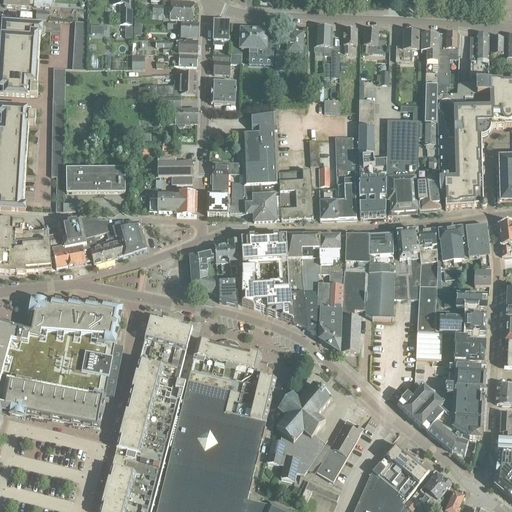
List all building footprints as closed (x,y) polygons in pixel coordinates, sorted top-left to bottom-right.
[(2,0),(2,6),(4,6),(4,9),(29,10),(29,6),(34,6),(34,8),(44,9),(52,9),(52,2),(52,0),(4,0),(5,0),(2,0)] [(113,0),(113,7),(113,9),(120,10),(120,27),(132,27),(132,10),(125,10),(125,6),(129,6),(129,0),(113,0)] [(170,21),(193,22),(194,4),(171,3),(170,21)] [(150,8),(150,21),(154,21),(163,22),(163,16),(164,7),(153,6),(153,8),(150,8)] [(37,12),(36,22),(49,22),(50,13),(37,12)] [(224,44),(229,44),(230,23),(214,23),(213,43),(214,43),(214,47),(224,48),(224,44)] [(5,97),(27,99),(27,98),(37,99),(38,88),(34,88),(37,33),(42,33),(42,26),(9,24),(9,31),(3,30),(2,39),(8,40),(8,45),(2,45),(2,46),(1,46),(0,61),(1,61),(7,62),(6,74),(0,73),(0,90),(5,91),(5,97)] [(198,25),(198,26),(182,26),(181,39),(198,39),(198,40),(198,41),(199,25),(198,25)] [(314,49),(314,55),(315,55),(323,55),(323,50),(324,30),(316,30),(315,49),(314,49)] [(323,58),(331,58),(332,58),(332,49),(333,30),(324,30),(323,50),(323,55),(323,58)] [(351,56),(351,48),(358,48),(358,31),(344,31),(344,48),(345,48),(345,56),(351,56)] [(242,44),(241,44),(241,51),(249,51),(249,56),(250,56),(249,60),(257,60),(274,60),(274,38),(266,38),(267,33),(242,32),(242,44)] [(365,32),(364,47),(362,47),(362,56),(369,56),(370,48),(386,49),(387,40),(378,39),(378,33),(365,32)] [(403,34),(403,49),(396,49),(396,64),(413,64),(413,53),(421,53),(421,35),(403,34)] [(422,37),(421,54),(427,54),(426,65),(426,86),(436,86),(438,65),(438,59),(439,39),(439,38),(439,36),(437,35),(435,37),(431,37),(429,35),(422,35),(422,37)] [(288,52),(288,54),(299,55),(299,63),(305,64),(306,55),(306,48),(303,48),(303,36),(288,36),(288,52)] [(445,39),(444,59),(450,59),(450,63),(458,63),(459,36),(445,36),(445,39)] [(470,44),(469,66),(470,66),(470,84),(488,84),(489,74),(489,63),(489,58),(489,37),(476,37),(476,40),(476,45),(470,44)] [(436,86),(436,90),(450,90),(450,74),(449,74),(449,66),(450,63),(450,59),(444,59),(445,39),(439,39),(438,59),(438,65),(436,86)] [(492,57),(504,57),(504,39),(492,39),(492,57)] [(198,43),(197,43),(179,43),(179,56),(197,57),(198,43)] [(332,77),(332,80),(340,80),(340,49),(332,49),(332,58),(332,69),(332,77)] [(145,58),(133,58),(133,71),(145,71),(145,58)] [(180,58),(180,62),(175,62),(174,69),(179,69),(196,69),(197,59),(180,58)] [(276,58),(275,73),(283,73),(285,73),(286,58),(276,58)] [(231,65),(230,64),(229,64),(213,64),(214,64),(213,77),(230,78),(231,71),(231,66),(231,65)] [(359,72),(350,72),(350,83),(359,83),(359,72)] [(381,73),(380,87),(389,88),(389,73),(381,73)] [(488,84),(488,86),(490,86),(497,86),(498,86),(498,82),(497,82),(497,76),(498,76),(498,74),(489,74),(488,84)] [(182,76),(181,84),(174,83),(174,88),(158,88),(157,80),(138,81),(139,99),(160,98),(160,99),(175,99),(175,97),(195,98),(196,76),(182,76)] [(212,106),(214,106),(221,106),(235,107),(236,85),(212,84),(212,106)] [(424,142),(424,149),(436,148),(436,127),(436,90),(436,86),(426,86),(425,127),(424,142)] [(437,102),(437,114),(438,138),(439,190),(439,195),(444,195),(445,212),(463,210),(479,209),(482,209),(483,209),(482,208),(482,205),(483,205),(482,199),(482,176),(481,140),(485,139),(488,137),(490,134),(491,130),(493,130),(490,87),(490,86),(488,86),(464,86),(457,87),(457,97),(437,97),(437,102)] [(128,88),(118,87),(116,101),(126,102),(128,88)] [(160,99),(157,99),(158,111),(169,111),(169,127),(177,127),(177,129),(179,130),(184,130),(185,129),(185,127),(197,127),(197,111),(180,111),(180,99),(175,99),(160,99)] [(94,103),(94,119),(106,119),(106,103),(94,103)] [(364,103),(360,103),(360,129),(374,129),(374,103),(364,103)] [(0,118),(4,118),(2,131),(0,130),(0,146),(2,147),(1,159),(0,159),(0,211),(25,213),(26,207),(20,207),(26,126),(36,127),(36,117),(36,112),(27,112),(27,111),(6,110),(6,109),(0,108),(0,118)] [(387,123),(387,160),(386,181),(389,181),(388,203),(391,203),(392,214),(395,214),(417,212),(415,181),(418,180),(419,141),(419,127),(419,109),(413,109),(413,124),(387,123)] [(276,114),(259,117),(260,168),(262,224),(281,223),(278,176),(277,135),(279,135),(279,130),(276,130),(276,114)] [(256,136),(241,137),(243,169),(243,178),(243,186),(243,198),(243,217),(253,217),(254,221),(254,225),(262,224),(260,168),(259,117),(252,118),(252,132),(256,132),(256,136)] [(360,129),(358,129),(359,140),(359,157),(374,157),(374,129),(360,129)] [(359,140),(344,141),(335,141),(337,193),(337,205),(336,205),(336,223),(356,222),(355,182),(358,182),(358,178),(359,162),(359,157),(359,140)] [(319,169),(318,145),(317,143),(309,143),(310,169),(319,169)] [(160,147),(136,147),(137,155),(161,155),(160,147)] [(333,168),(334,158),(322,158),(322,167),(333,168)] [(499,165),(499,191),(503,190),(504,201),(511,200),(511,159),(503,160),(503,161),(499,165)] [(359,162),(358,178),(358,182),(360,223),(386,221),(386,205),(386,181),(387,160),(373,161),(373,160),(362,160),(362,162),(359,162)] [(192,164),(176,165),(176,162),(158,162),(158,165),(158,179),(164,179),(171,179),(192,179),(192,164)] [(208,198),(208,199),(228,199),(228,200),(230,200),(230,198),(228,198),(229,177),(243,178),(243,169),(243,166),(238,166),(216,165),(216,169),(213,169),(213,178),(211,178),(210,187),(212,187),(212,198),(208,198)] [(66,171),(66,196),(125,195),(125,187),(125,170),(66,171)] [(329,170),(319,171),(319,189),(330,189),(329,170)] [(436,173),(429,174),(429,175),(430,175),(431,189),(430,189),(430,192),(429,192),(429,195),(427,195),(429,213),(440,212),(437,186),(436,186),(436,181),(437,181),(436,173)] [(311,174),(278,176),(281,223),(282,223),(313,221),(311,174)] [(428,182),(428,186),(417,187),(419,214),(429,213),(427,195),(429,195),(429,192),(430,192),(430,189),(431,189),(430,175),(429,175),(429,174),(424,174),(425,182),(428,182)] [(192,179),(171,179),(172,187),(193,187),(192,179)] [(228,210),(228,218),(229,217),(243,217),(243,198),(243,186),(233,186),(232,200),(232,203),(228,203),(228,208),(229,208),(229,210),(228,210)] [(337,205),(337,193),(319,193),(320,221),(320,223),(336,223),(336,205),(337,205)] [(149,200),(149,214),(154,214),(176,215),(176,217),(181,217),(181,196),(158,195),(158,201),(149,200)] [(181,196),(181,217),(196,218),(197,196),(181,196)] [(228,199),(208,199),(207,218),(228,218),(228,210),(229,210),(229,208),(228,208),(228,203),(232,203),(232,200),(228,200),(228,199)] [(64,207),(64,211),(64,214),(75,214),(75,206),(64,206),(64,207)] [(65,235),(61,235),(64,250),(87,246),(86,241),(81,222),(81,221),(63,224),(64,225),(65,235)] [(0,275),(16,277),(25,277),(26,277),(26,274),(52,273),(51,253),(49,238),(49,233),(29,234),(24,234),(22,234),(23,232),(24,230),(24,228),(23,226),(14,226),(11,223),(0,222),(0,275)] [(112,223),(81,222),(86,241),(94,238),(107,235),(114,233),(116,240),(119,240),(124,259),(147,251),(140,226),(129,226),(119,228),(119,226),(113,228),(112,223)] [(58,236),(49,238),(51,253),(52,252),(53,256),(54,255),(57,271),(67,269),(64,250),(61,235),(65,235),(64,225),(63,224),(56,226),(58,236)] [(511,224),(498,226),(500,247),(509,246),(510,249),(501,250),(502,259),(511,257),(511,224)] [(487,227),(476,228),(479,260),(479,262),(480,272),(491,271),(491,269),(489,258),(490,258),(487,227)] [(479,260),(476,228),(466,230),(469,262),(469,261),(476,260),(479,262),(479,260)] [(469,262),(466,230),(463,230),(451,231),(456,283),(457,282),(459,282),(459,280),(461,279),(462,270),(462,263),(464,263),(464,262),(469,262)] [(439,232),(436,233),(436,280),(436,289),(436,290),(437,290),(437,275),(444,274),(445,284),(456,283),(451,231),(439,232)] [(114,233),(107,235),(109,242),(114,262),(124,259),(119,240),(116,240),(114,233)] [(397,237),(393,237),(394,287),(394,302),(418,303),(418,289),(418,235),(418,233),(397,235),(397,237)] [(435,233),(418,235),(418,289),(418,303),(419,303),(419,291),(437,290),(436,290),(436,289),(436,280),(436,233),(435,233)] [(393,237),(369,238),(368,271),(367,287),(394,287),(393,237)] [(94,238),(86,241),(87,246),(88,250),(90,249),(93,262),(94,267),(114,262),(109,242),(106,243),(107,245),(97,247),(94,238)] [(306,238),(288,239),(288,265),(289,279),(290,295),(293,323),(294,326),(307,332),(302,265),(302,252),(302,247),(306,246),(306,238)] [(320,238),(306,238),(306,246),(302,247),(302,252),(302,265),(307,332),(316,338),(317,328),(320,288),(320,277),(322,277),(320,238)] [(327,238),(320,238),(322,277),(320,277),(320,288),(331,288),(332,238),(327,238)] [(346,238),(332,238),(331,288),(344,289),(344,277),(346,238)] [(346,238),(344,277),(356,277),(356,289),(367,289),(367,287),(368,271),(369,238),(346,238)] [(241,274),(240,305),(293,323),(290,295),(289,279),(288,265),(288,239),(286,239),(256,240),(241,241),(241,244),(241,245),(241,274)] [(241,245),(241,244),(228,245),(228,247),(230,276),(229,276),(229,284),(237,284),(236,276),(238,276),(237,274),(241,274),(241,245)] [(87,246),(64,250),(67,269),(86,266),(86,264),(93,262),(90,249),(88,250),(87,246)] [(230,276),(228,247),(214,248),(215,252),(216,272),(217,272),(218,275),(218,278),(221,277),(221,284),(220,284),(220,285),(229,284),(229,276),(230,276)] [(216,272),(215,252),(190,258),(191,277),(218,275),(217,272),(216,272)] [(475,274),(474,289),(491,289),(491,286),(491,282),(491,277),(491,274),(475,274)] [(218,278),(218,275),(191,277),(192,292),(216,298),(215,286),(218,285),(218,278)] [(220,285),(218,285),(219,305),(238,309),(237,284),(220,285)] [(367,289),(366,313),(365,317),(373,321),(372,321),(372,323),(373,323),(373,322),(392,323),(393,323),(394,302),(394,287),(367,287),(367,289)] [(320,288),(317,328),(320,328),(319,338),(319,342),(340,356),(343,293),(344,289),(331,288),(320,288)] [(343,293),(340,356),(359,357),(361,321),(354,320),(354,313),(366,313),(367,289),(356,289),(344,289),(343,293)] [(419,291),(419,303),(417,334),(435,335),(436,320),(437,290),(419,291)] [(445,298),(444,309),(445,309),(453,309),(453,298),(453,297),(445,297),(445,298)] [(469,312),(486,312),(486,304),(487,299),(457,298),(456,311),(465,312),(469,312)] [(6,376),(2,412),(6,412),(10,413),(10,417),(26,420),(26,416),(99,430),(105,398),(114,399),(123,349),(115,348),(115,346),(116,346),(119,330),(118,330),(119,325),(120,325),(123,309),(104,305),(103,308),(98,307),(98,306),(87,304),(86,307),(81,306),(81,305),(70,303),(69,306),(64,305),(64,304),(53,302),(52,307),(47,306),(47,304),(32,301),(29,316),(33,317),(32,318),(31,327),(30,332),(25,331),(18,330),(6,376)] [(467,323),(461,323),(461,335),(467,335),(467,336),(485,337),(485,334),(485,327),(486,320),(486,318),(467,318),(467,321),(467,323)] [(192,330),(151,319),(100,511),(152,511),(185,383),(179,382),(192,330)] [(461,321),(436,320),(435,335),(461,336),(461,335),(461,323),(461,321)] [(0,418),(2,412),(6,376),(18,330),(13,329),(13,328),(0,325),(0,324),(0,418)] [(417,336),(416,362),(433,363),(435,363),(441,363),(442,344),(442,337),(417,336)] [(454,354),(455,354),(454,362),(454,366),(454,368),(456,368),(469,369),(469,367),(469,366),(470,366),(481,366),(483,365),(483,355),(484,355),(485,345),(469,344),(468,344),(468,343),(468,342),(464,342),(454,341),(454,343),(454,346),(454,353),(454,354)] [(267,507),(256,504),(248,502),(265,428),(276,382),(270,381),(272,373),(268,366),(260,364),(261,358),(240,353),(241,350),(219,345),(219,348),(198,343),(157,511),(288,511),(269,503),(267,507)] [(443,377),(443,380),(456,381),(455,387),(446,387),(445,388),(445,392),(446,393),(446,396),(447,397),(455,397),(454,423),(453,432),(457,435),(462,438),(469,441),(478,442),(482,442),(482,434),(483,423),(482,423),(483,408),(484,408),(485,399),(484,399),(484,396),(484,394),(485,394),(486,376),(485,376),(485,371),(485,370),(469,369),(456,368),(449,368),(449,369),(456,369),(456,377),(443,377)] [(313,386),(300,402),(292,396),(278,413),(285,420),(276,430),(276,431),(282,436),(280,445),(272,443),(267,464),(267,465),(283,469),(281,481),(295,484),(297,476),(304,478),(307,473),(309,470),(325,446),(315,437),(325,425),(318,418),(332,402),(313,386)] [(407,396),(398,407),(403,412),(422,430),(425,432),(428,435),(438,422),(449,429),(453,432),(454,423),(452,423),(441,414),(437,410),(441,405),(423,390),(422,392),(415,386),(414,386),(413,397),(407,396)] [(511,388),(497,388),(496,407),(511,407),(511,388)] [(511,417),(501,417),(500,436),(503,436),(503,440),(511,441),(511,417)] [(449,429),(438,422),(428,435),(439,444),(449,429)] [(453,432),(449,429),(439,444),(451,454),(455,441),(460,443),(462,438),(457,435),(453,432)] [(332,460),(349,468),(361,440),(344,433),(332,460)] [(455,441),(451,454),(465,458),(468,446),(460,444),(460,443),(455,441)] [(498,458),(497,465),(511,467),(511,443),(498,442),(497,458),(498,458)] [(325,446),(309,470),(312,472),(314,472),(317,468),(324,462),(331,450),(325,446)] [(406,452),(404,454),(395,447),(371,477),(355,511),(385,511),(389,505),(390,500),(390,496),(419,462),(406,452)] [(422,465),(419,462),(390,496),(390,500),(389,505),(385,511),(408,511),(405,508),(402,506),(405,502),(406,502),(429,475),(421,468),(422,465)] [(496,470),(494,489),(501,494),(505,497),(511,503),(511,475),(511,474),(511,472),(511,467),(497,465),(496,470)] [(361,494),(374,470),(370,468),(356,492),(361,494)] [(437,475),(421,494),(425,497),(421,503),(425,506),(433,498),(431,495),(443,481),(437,475)] [(425,506),(422,510),(424,511),(428,511),(432,508),(435,511),(441,504),(439,502),(451,488),(451,484),(448,482),(444,482),(443,481),(431,495),(433,498),(425,506)] [(308,484),(301,502),(307,505),(308,503),(312,493),(336,504),(339,497),(308,484)] [(454,495),(446,511),(459,511),(464,500),(454,495)] [(405,508),(408,511),(409,511),(414,511),(416,509),(409,503),(405,508)]
